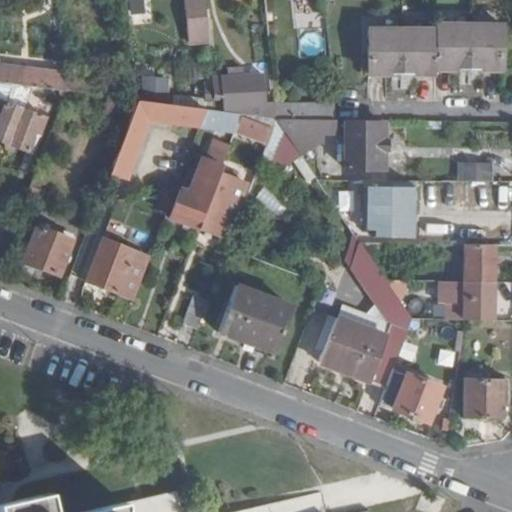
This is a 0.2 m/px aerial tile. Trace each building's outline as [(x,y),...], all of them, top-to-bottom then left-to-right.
[(210,39),(205,0),(182,0),(186,42),(210,39)] [(465,69),(466,29),(432,28),(432,34),(432,69),(465,69)] [(498,30),(466,29),(465,69),(499,70),(498,30)] [(397,74),(398,33),(365,32),(364,73),(397,74)] [(432,34),(398,33),(397,74),(431,74),(432,69),(432,34)] [(0,66),(0,81),(17,83),(18,68),(0,66)] [(17,83),(66,91),(65,75),(18,68),(17,83)] [(213,79),(215,100),(223,99),(224,109),(267,107),(263,76),(213,79)] [(0,99),(5,102),(0,115),(0,140),(6,142),(15,147),(31,153),(39,136),(32,132),(39,115),(36,113),(44,94),(62,98),(66,91),(17,83),(0,81),(0,99)] [(105,110),(132,116),(137,101),(105,97),(105,110)] [(132,116),(111,169),(127,175),(149,120),(198,126),(204,109),(137,101),(132,116)] [(321,102),(276,101),(277,120),(321,121),(321,102)] [(335,102),(321,102),(321,121),(338,121),(335,102)] [(204,109),(198,126),(216,129),(219,112),(215,112),(204,109)] [(219,112),(216,129),(235,132),(237,126),(241,116),(219,112)] [(46,118),(39,115),(32,132),(39,136),(46,118)] [(268,140),(277,120),(241,116),(237,126),(268,140)] [(321,121),(277,120),(284,131),(318,181),(348,181),(326,149),(317,153),(309,140),(304,142),(298,132),(335,132),(346,129),(346,121),(338,121),(321,121)] [(383,170),(383,122),(346,121),(346,129),(346,137),(341,137),(341,157),(345,158),(345,170),(383,170)] [(201,222),(219,177),(231,143),(216,138),(206,164),(198,161),(187,195),(179,193),(167,219),(183,225),(187,218),(201,222)] [(15,147),(6,142),(2,151),(12,154),(15,147)] [(459,182),(489,182),(489,165),(460,165),(459,182)] [(201,222),(198,231),(215,237),(218,228),(220,230),(224,218),(227,218),(240,186),(219,177),(201,222)] [(28,189),(37,193),(40,185),(30,181),(28,189)] [(372,235),(413,235),(414,188),(373,188),(372,235)] [(28,189),(23,201),(32,205),(37,193),(28,189)] [(58,274),(71,241),(35,228),(23,261),(58,274)] [(87,283),(134,299),(145,269),(149,256),(102,240),(87,283)] [(373,263),(359,242),(350,272),(385,320),(407,329),(411,317),(386,281),(373,263)] [(383,243),(359,242),(373,263),(383,243)] [(494,281),(495,244),(463,244),(463,281),(494,281)] [(462,319),(463,281),(458,280),(457,306),(451,307),(451,320),(460,320),(462,319)] [(495,320),(494,281),(463,281),(462,319),(495,320)] [(273,353),(290,306),(236,286),(219,331),(273,353)] [(183,324),(197,330),(208,301),(194,296),(183,324)] [(411,317),(407,329),(402,343),(398,356),(408,360),(423,319),(411,317)] [(398,356),(402,343),(335,318),(320,362),(386,388),(393,369),(398,356)] [(386,388),(381,403),(410,414),(412,421),(419,423),(427,421),(432,407),(438,409),(441,399),(436,397),(440,387),(393,369),(386,388)] [(463,419),(503,419),(503,382),(463,381),(463,419)] [(0,505),(0,511),(121,511),(119,504),(82,511),(49,511),(45,495),(0,505)]
